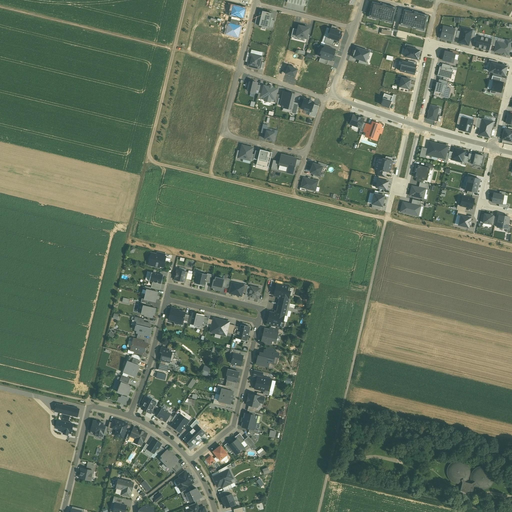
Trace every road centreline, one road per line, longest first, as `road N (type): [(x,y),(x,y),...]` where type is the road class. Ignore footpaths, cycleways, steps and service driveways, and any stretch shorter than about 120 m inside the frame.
road 1 (track): [(91,408),(174,49)]
road 2 (track): [(386,219),(328,471)]
road 3 (track): [(0,7),(174,49)]
road 4 (residential): [(190,460),(235,420),(259,322)]
road 5 (residential): [(63,511),(87,412),(131,415)]
road 6 (residential): [(259,322),(262,309),(169,286),(166,300)]
road 7 (residential): [(166,300),(131,415)]
